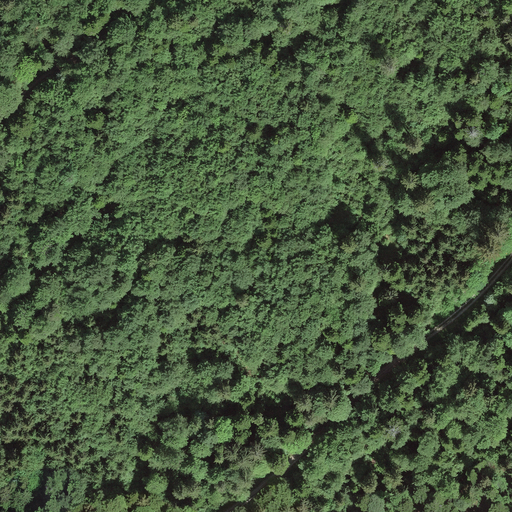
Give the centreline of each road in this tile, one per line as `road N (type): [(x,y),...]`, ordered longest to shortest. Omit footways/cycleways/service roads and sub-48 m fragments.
road 1 (track): [(230,511),(511,256)]
road 2 (track): [(0,117),(163,0)]
